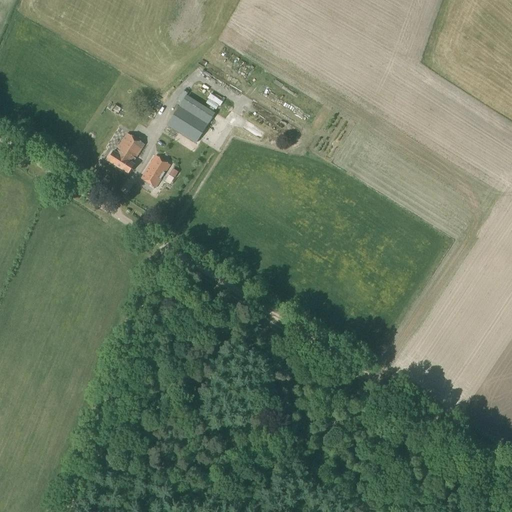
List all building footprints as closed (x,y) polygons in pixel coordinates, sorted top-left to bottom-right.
[(167,125),(196,143),(208,124),(179,106),(167,125)] [(226,116),(231,110),(225,106),(220,112),(226,116)] [(257,136),(261,130),(251,122),(246,128),(257,136)] [(107,160),(128,174),(134,165),(132,164),(144,145),(127,134),(115,153),(113,152),(107,160)] [(179,142),(194,151),(197,147),(181,138),(179,142)] [(141,179),(155,188),(170,165),(156,156),(141,179)] [(89,176),(94,179),(98,173),(93,169),(89,176)] [(177,172),(172,169),(169,175),(174,178),(177,172)]
